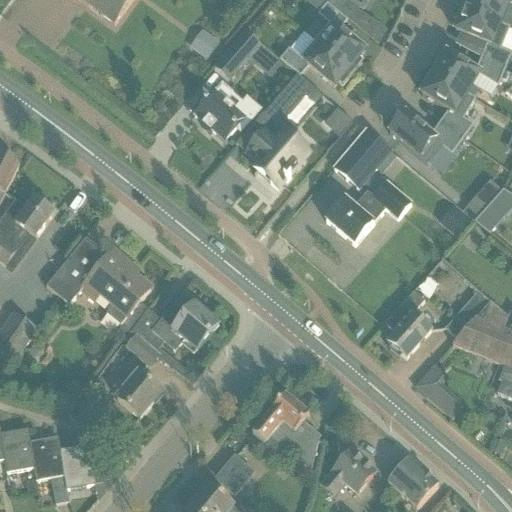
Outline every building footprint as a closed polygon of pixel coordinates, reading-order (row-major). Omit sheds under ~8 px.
[(75,0),(114,28),(134,0),(75,0)] [(337,0),(331,0),(327,7),(337,16),(344,4),(337,0)] [(346,0),(345,3),(362,14),(370,0),(346,0)] [(465,0),(461,12),(503,29),(509,32),(511,33),(511,0),(505,0),(504,4),(494,0),(465,0)] [(329,28),(314,45),(352,76),(363,64),(360,61),(364,56),(339,34),(347,24),(337,16),(327,7),(317,18),(329,28)] [(461,12),(455,26),(458,28),(455,36),(486,48),(481,62),(504,74),(511,57),(500,52),(509,32),(503,29),(461,12)] [(202,34),(191,49),(207,61),(218,45),(202,34)] [(245,35),(224,61),(239,73),(260,48),(245,35)] [(289,53),(280,64),(297,78),(300,81),(307,72),(333,93),(339,86),(343,88),(352,76),(314,45),(300,62),(289,53)] [(438,63),(430,77),(468,99),(479,80),(497,90),(504,74),(481,62),(475,74),(446,58),(442,65),(438,63)] [(426,92),(421,99),(448,115),(439,127),(462,143),(473,128),(463,122),(475,103),(468,99),(430,77),(422,90),(426,92)] [(297,78),(289,87),(303,99),(311,90),(300,81),(297,78)] [(222,87),(195,120),(204,128),(202,130),(210,137),(212,135),(225,146),(236,133),(241,137),(261,113),(246,101),(242,106),(236,113),(227,105),(233,98),(234,97),(222,87)] [(265,136),(247,158),(255,165),(251,170),(257,176),(259,177),(277,193),(285,184),(287,185),(291,181),(289,180),(309,157),(289,140),(277,130),(303,99),(289,87),(254,127),(265,136)] [(337,112),(325,126),(341,139),(353,125),(337,112)] [(399,119),(389,132),(392,134),(389,137),(427,168),(442,151),(451,159),(462,143),(439,127),(430,139),(405,118),(402,122),(399,119)] [(366,134),(334,172),(358,193),(391,154),(366,134)] [(0,207),(5,197),(20,169),(0,159),(0,207)] [(326,226),(355,250),(373,229),(385,213),(398,223),(412,206),(387,185),(373,203),(366,197),(353,212),(344,205),(326,226)] [(476,201),(467,211),(478,221),(487,211),(476,201)] [(36,243),(54,218),(51,216),(53,214),(44,208),(43,209),(33,203),(26,212),(14,204),(0,223),(0,266),(5,271),(29,238),(36,243)] [(478,221),(475,225),(489,238),(506,219),(492,206),(487,211),(478,221)] [(454,210),(444,222),(453,229),(448,236),(458,244),(473,225),(454,210)] [(119,331),(124,344),(130,336),(147,313),(140,306),(150,293),(122,271),(126,266),(112,255),(100,270),(90,263),(93,260),(80,249),(67,265),(46,291),(68,309),(81,292),(95,303),(100,297),(112,306),(109,309),(106,318),(120,329),(119,331)] [(427,281),(417,292),(427,301),(437,290),(427,281)] [(161,324),(148,313),(147,313),(130,336),(136,342),(145,349),(155,338),(175,356),(184,345),(197,356),(219,330),(195,310),(199,306),(186,295),(161,324)] [(385,328),(395,337),(387,346),(391,350),(389,352),(399,361),(402,359),(406,363),(432,333),(414,318),(424,305),(414,296),(385,328)] [(469,306),(445,332),(458,344),(470,330),(481,317),(489,307),(477,296),(469,306)] [(453,349),(507,372),(511,373),(511,337),(502,334),(508,322),(491,306),(489,307),(481,317),(470,330),(458,344),(453,349)] [(511,318),(509,317),(508,322),(502,334),(511,337),(511,318)] [(0,385),(0,386),(34,332),(13,318),(0,337),(0,385)] [(145,349),(136,342),(128,352),(135,359),(116,382),(127,391),(117,403),(140,423),(153,407),(152,406),(159,398),(160,399),(161,398),(139,379),(147,369),(149,371),(158,360),(145,349)] [(37,351),(25,353),(28,366),(39,364),(37,351)] [(511,373),(507,372),(497,398),(511,404),(511,373)] [(87,396),(69,421),(71,421),(71,422),(87,427),(94,418),(90,415),(98,403),(87,396)] [(264,448),(272,439),(309,470),(318,443),(301,429),(309,419),(285,399),(252,438),(264,448)] [(0,438),(4,465),(6,477),(34,473),(30,446),(28,433),(0,438)] [(58,441),(30,446),(34,473),(35,477),(36,485),(64,481),(60,455),(58,441)] [(321,489),(343,509),(348,503),(357,511),(373,511),(381,497),(366,483),(374,475),(351,455),(346,460),(327,443),(320,450),(314,477),(324,485),(321,489)] [(495,444),(490,455),(500,459),(505,448),(495,444)] [(96,448),(88,449),(90,461),(98,460),(96,448)] [(60,455),(64,481),(66,492),(66,494),(95,489),(90,461),(88,449),(60,455)] [(214,483),(214,484),(234,501),(255,477),(234,459),(214,483)] [(410,464),(396,479),(388,488),(414,511),(417,511),(425,504),(438,489),(410,464)] [(35,485),(26,486),(28,496),(37,494),(35,485)] [(194,511),(232,511),(233,511),(208,490),(192,509),(194,511)] [(53,494),(55,507),(68,505),(66,494),(66,492),(53,494)]
